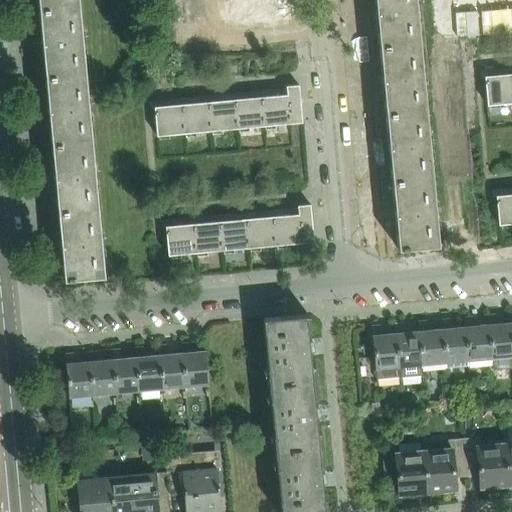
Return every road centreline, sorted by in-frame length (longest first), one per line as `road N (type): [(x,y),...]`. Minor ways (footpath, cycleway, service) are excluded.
road 1 (residential): [(344,286),(2,317)]
road 2 (residential): [(344,286),(318,0)]
road 3 (tertiary): [(20,511),(2,317)]
road 4 (residential): [(511,271),(344,286)]
